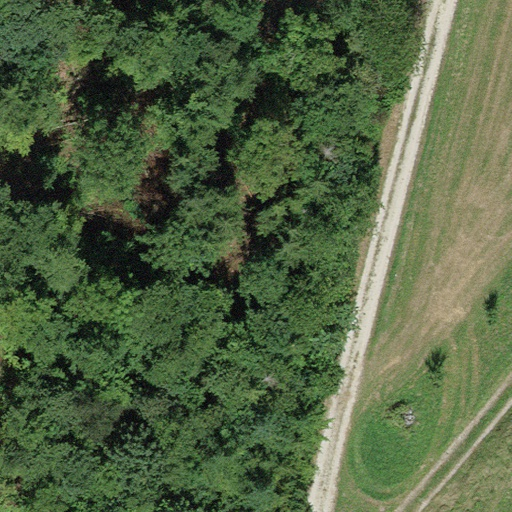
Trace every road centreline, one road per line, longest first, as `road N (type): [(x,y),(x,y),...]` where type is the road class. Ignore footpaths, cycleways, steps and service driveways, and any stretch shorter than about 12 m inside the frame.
road 1 (track): [(436,0),(306,511)]
road 2 (track): [(403,511),(511,378)]
